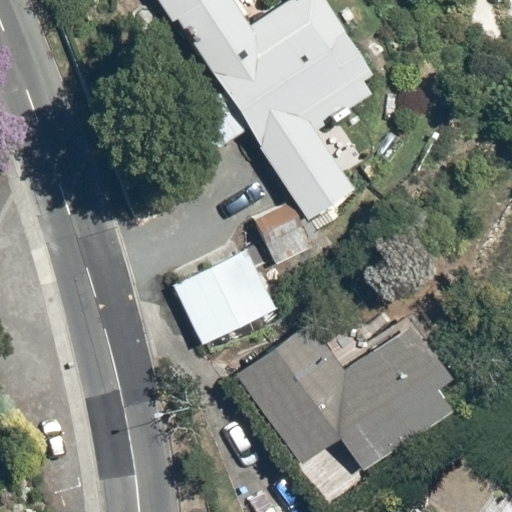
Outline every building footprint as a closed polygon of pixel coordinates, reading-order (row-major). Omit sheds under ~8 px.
[(164,0),(225,90),(189,115),(217,156),(253,131),(277,166),(297,155),(311,181),(352,159),(332,123),(386,93),(334,0),(297,0),(264,18),(253,0),(164,0)] [(511,0),(474,0),(500,66),(511,61),(511,0)] [(297,199),(258,215),(280,265),(318,249),(297,199)] [(252,249),(174,284),(203,347),(280,312),(252,249)] [(313,323),(249,371),(320,465),(345,446),(365,473),(373,467),(385,482),(421,455),(408,439),(471,392),(420,322),(351,373),(313,323)]
